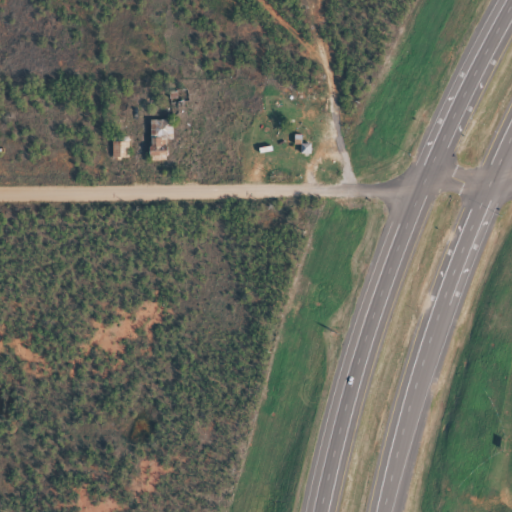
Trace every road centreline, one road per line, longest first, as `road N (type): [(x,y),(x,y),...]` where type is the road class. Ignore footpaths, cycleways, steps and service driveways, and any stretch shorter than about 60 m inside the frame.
road 1 (trunk): [(511,2),(390,263),(317,511)]
road 2 (residential): [(511,184),(0,190)]
road 3 (trunk): [(379,511),(452,274),(511,135)]
